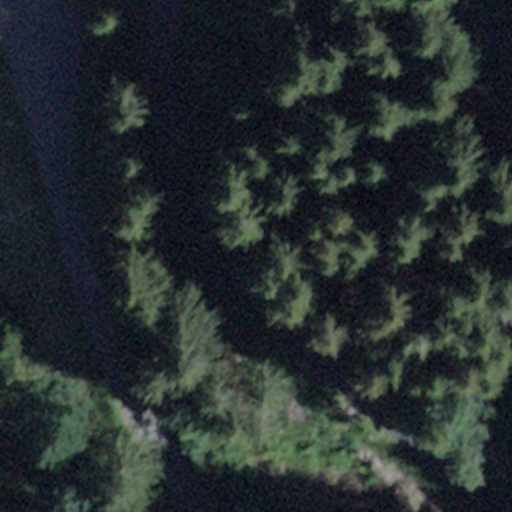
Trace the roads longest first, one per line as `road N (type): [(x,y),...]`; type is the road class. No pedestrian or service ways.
road 1 (unclassified): [(458,511),(231,282),(172,166),(160,72),(163,0)]
road 2 (unclassified): [(0,4),(62,156),(111,336),(215,511)]
